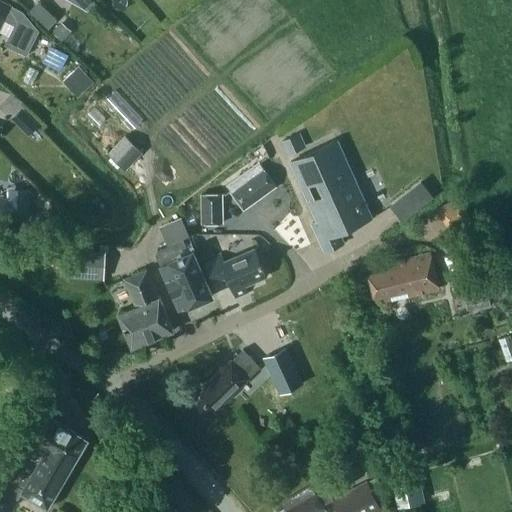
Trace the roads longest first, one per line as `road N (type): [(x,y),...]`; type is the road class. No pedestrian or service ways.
road 1 (residential): [(107,388),(380,246)]
road 2 (residential): [(230,511),(107,388)]
road 3 (residential): [(107,388),(0,305)]
